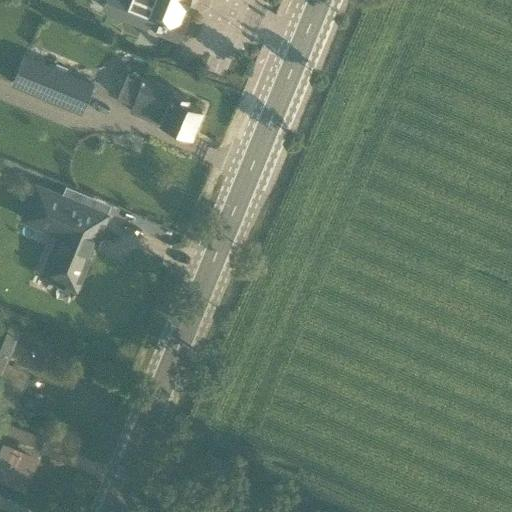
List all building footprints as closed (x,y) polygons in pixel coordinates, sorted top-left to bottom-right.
[(155,29),(156,27),(176,35),(177,31),(181,28),(183,21),(183,17),(184,13),(177,10),(181,2),(183,3),(184,0),(100,0),(98,6),(146,25),(149,28),(150,29),(152,29),(155,29)] [(101,45),(99,53),(122,58),(124,49),(101,45)] [(37,52),(22,88),(81,113),(91,89),(78,84),(83,71),(37,52)] [(128,108),(189,133),(200,106),(186,100),(189,93),(141,73),(141,75),(126,69),(115,94),(131,101),(128,108)] [(94,238),(105,212),(89,205),(93,194),(66,183),(61,194),(32,182),(18,217),(54,233),(39,271),(74,286),(90,248),(86,246),(90,237),(94,238)] [(66,348),(8,324),(0,342),(0,404),(10,408),(27,366),(54,377),(66,348)] [(43,433),(1,415),(0,417),(0,474),(22,484),(43,433)]
